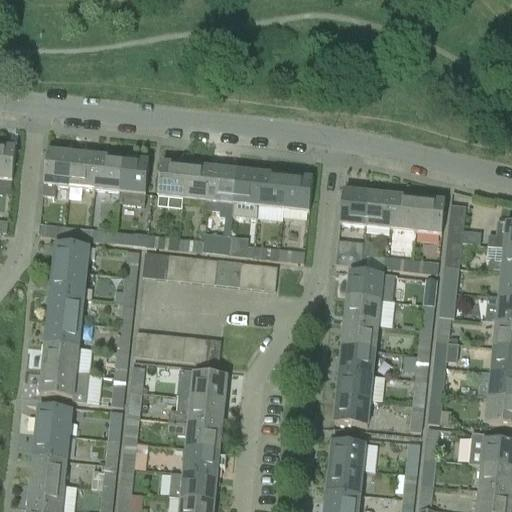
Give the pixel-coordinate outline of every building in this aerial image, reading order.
[(0,184),(12,185),(15,152),(0,150),(0,184)] [(69,191),(73,158),(47,155),(42,201),(54,202),(55,190),(69,191)] [(94,194),(98,161),(73,158),(69,191),(94,194)] [(119,197),(123,163),(98,161),(94,194),(119,197)] [(144,209),(145,199),(148,166),(123,163),(119,197),(118,206),(144,209)] [(182,203),(186,170),(160,167),(157,201),(182,203)] [(208,206),(211,173),(186,170),(182,203),(208,206)] [(229,250),(231,222),(236,175),(211,173),(208,206),(206,217),(220,218),(219,222),(225,223),(222,242),(204,240),(203,248),(202,258),(227,261),(228,250),(229,250)] [(236,175),(231,222),(256,224),(258,211),(261,178),(236,175)] [(283,214),(286,181),(261,178),(258,211),(283,214)] [(309,217),(312,183),(286,181),(283,214),(309,217)] [(365,231),(369,198),(343,195),(339,229),(365,231)] [(390,234),(393,201),(369,198),(365,231),(390,234)] [(415,237),(419,203),(393,201),(390,234),(415,237)] [(441,239),(442,226),(444,206),(419,203),(415,237),(441,239)] [(461,248),(463,229),(465,212),(450,210),(448,228),(446,246),(461,248)] [(511,253),(511,227),(497,226),(496,241),(488,240),(487,250),(511,253)] [(57,242),(57,231),(39,230),(38,241),(57,242)] [(82,246),(83,235),(65,233),(64,244),(82,246)] [(114,249),(115,238),(96,236),(95,247),(114,249)] [(132,251),(133,240),(115,238),(114,249),(132,251)] [(177,256),(178,245),(160,243),(159,254),(177,256)] [(202,258),(203,248),(197,247),(178,245),(177,256),(202,258)] [(458,273),(461,248),(446,246),(443,271),(458,273)] [(94,264),(95,253),(88,252),(55,249),(53,274),(85,278),(87,263),(94,264)] [(247,252),(229,250),(228,250),(227,261),(246,263),(247,252)] [(511,278),(511,253),(487,250),(487,251),(503,253),(502,268),(488,266),(487,276),(511,278)] [(277,266),(279,255),(260,253),(259,264),(277,266)] [(303,269),(304,258),(279,255),(277,266),(303,269)] [(136,283),(139,258),(127,257),(124,282),(136,283)] [(154,283),(156,259),(144,258),(142,282),(154,283)] [(360,272),(362,261),(336,258),(335,269),(360,272)] [(166,285),(168,260),(156,259),(154,283),(166,285)] [(178,286),(180,262),(168,260),(166,285),(178,286)] [(386,274),(387,263),(362,261),(360,272),(386,274)] [(190,287),(193,263),(180,262),(178,286),(190,287)] [(202,288),(205,264),(193,263),(190,287),(202,288)] [(411,277),(412,266),(387,263),(386,274),(411,277)] [(214,290),(217,266),(205,264),(202,288),(214,290)] [(226,291),(229,267),(217,266),(214,290),(226,291)] [(437,280),(438,268),(412,266),(411,277),(437,280)] [(238,292),(241,268),(229,267),(226,291),(238,292)] [(250,294),(253,269),(241,268),(238,292),(250,294)] [(262,295),(265,271),(253,269),(250,294),(262,295)] [(274,296),(277,272),(265,271),(262,295),(274,296)] [(458,274),(458,273),(443,271),(441,296),(453,298),(455,273),(458,274)] [(91,304),(91,294),(84,293),(85,278),(53,274),(50,300),(84,303),(91,304)] [(511,304),(511,278),(487,276),(487,277),(500,278),(498,303),(511,304)] [(349,277),(346,302),(381,306),(392,307),(394,282),(383,281),(349,277)] [(133,309),(136,283),(124,282),(122,297),(114,296),(113,306),(115,307),(121,308),(133,309)] [(434,311),(437,286),(425,285),(422,310),(434,311)] [(450,323),(453,298),(441,296),(438,321),(450,323)] [(81,328),(84,303),(50,300),(47,325),(81,328)] [(378,331),(381,306),(346,302),(344,327),(378,331)] [(511,329),(511,304),(498,303),(495,328),(511,329)] [(131,333),(133,309),(121,308),(119,332),(131,333)] [(431,336),(434,311),(422,310),(419,335),(431,336)] [(447,348),(450,323),(438,321),(435,347),(447,348)] [(78,353),(81,328),(47,325),(45,350),(78,353)] [(375,356),(378,331),(344,327),(341,352),(375,356)] [(511,354),(511,329),(495,328),(493,353),(511,354)] [(128,359),(131,333),(119,332),(116,357),(128,359)] [(429,361),(431,336),(419,335),(417,360),(429,361)] [(145,363),(148,339),(136,338),(133,362),(145,363)] [(157,364),(160,340),(148,339),(145,363),(157,364)] [(170,366),(172,341),(160,340),(157,364),(170,366)] [(182,367),(184,343),(172,341),(170,366),(182,367)] [(194,368),(196,344),(184,343),(182,367),(194,368)] [(206,369),(208,345),(196,344),(194,368),(206,369)] [(218,370),(220,346),(208,345),(206,369),(218,370)] [(445,373),(447,348),(435,347),(433,372),(445,373)] [(75,378),(78,353),(45,350),(42,375),(75,378)] [(373,381),(375,356),(341,352),(339,377),(373,381)] [(511,380),(511,354),(493,353),(490,378),(511,380)] [(125,384),(128,359),(116,357),(113,382),(125,384)] [(426,387),(429,361),(417,360),(414,385),(426,387)] [(142,399),(144,373),(132,372),(129,397),(142,399)] [(442,399),(445,373),(433,372),(430,397),(442,399)] [(86,408),(89,380),(75,378),(42,375),(39,401),(59,403),(71,404),(71,407),(86,408)] [(180,377),(178,402),(190,403),(224,407),(226,381),(206,379),(193,378),(180,377)] [(370,406),(373,381),(339,377),(336,402),(370,406)] [(511,405),(511,380),(490,378),(488,403),(511,405)] [(123,409),(125,384),(113,382),(111,408),(123,409)] [(423,412),(426,387),(414,385),(411,410),(423,412)] [(139,424),(142,399),(129,397),(126,422),(139,424)] [(439,430),(442,399),(430,397),(427,428),(439,430)] [(221,432),(224,407),(177,402),(176,417),(168,416),(167,427),(221,432)] [(336,402),(333,428),(353,430),(367,432),(368,422),(370,410),(370,406),(336,402)] [(511,405),(488,403),(485,429),(511,431),(511,405)] [(421,438),(423,412),(411,410),(409,436),(421,438)] [(70,441),(72,416),(58,414),(38,412),(35,438),(70,441)] [(119,446),(122,418),(110,417),(107,445),(119,446)] [(136,449),(139,424),(126,422),(124,447),(136,449)] [(219,457),(221,432),(167,427),(166,439),(186,441),(185,454),(219,457)] [(435,465),(439,435),(426,434),(423,464),(435,465)] [(67,466),(70,441),(35,438),(33,463),(67,466)] [(511,473),(511,447),(486,445),(486,440),(471,438),(468,469),(481,470),(511,473)] [(117,471),(119,446),(107,445),(104,470),(117,471)] [(331,446),(329,472),(363,475),(374,477),(377,451),(365,450),(351,448),(331,446)] [(134,474),(136,449),(124,447),(121,473),(134,474)] [(416,481),(420,450),(407,449),(404,480),(416,481)] [(216,482),(219,457),(185,454),(183,479),(216,482)] [(64,491),(67,466),(33,463),(30,488),(64,491)] [(433,491),(435,465),(423,464),(420,489),(433,491)] [(114,497),(117,471),(104,470),(102,495),(114,497)] [(511,499),(511,498),(511,473),(481,470),(478,495),(511,499)] [(360,500),(363,475),(329,472),(326,497),(360,500)] [(121,473),(119,498),(131,499),(134,474),(121,473)] [(183,480),(170,478),(168,503),(180,503),(180,504),(214,507),(216,482),(183,479),(183,480)] [(414,506),(416,481),(404,480),(401,505),(414,506)] [(30,488),(27,511),(61,511),(64,491),(30,488)] [(430,511),(433,491),(420,489),(418,511),(430,511)] [(112,511),(114,497),(102,495),(99,511),(112,511)] [(510,511),(511,499),(478,495),(476,511),(510,511)] [(358,511),(360,500),(326,497),(324,511),(358,511)] [(129,511),(131,499),(119,498),(117,511),(129,511)]
